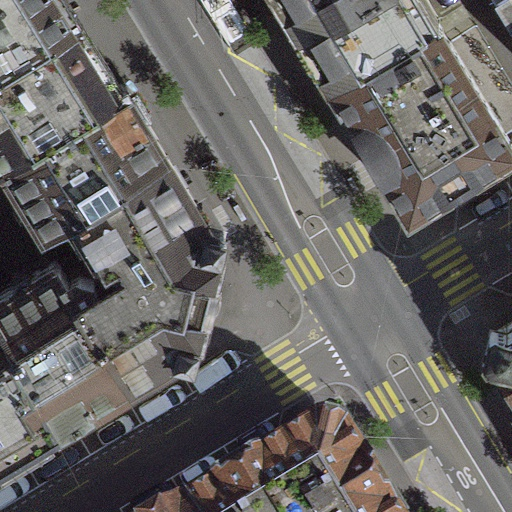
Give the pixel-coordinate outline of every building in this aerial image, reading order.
[(0,0),(0,82),(84,33),(63,0),(0,0)] [(418,0),(281,0),(283,3),(337,91),(437,30),(418,0)] [(501,135),(437,30),(337,91),(401,196),(501,135)] [(84,33),(0,82),(0,170),(1,173),(124,100),(84,33)] [(124,100),(1,173),(44,245),(167,172),(124,100)] [(45,288),(120,412),(195,368),(225,260),(167,172),(44,245),(26,256),(45,288)] [(45,288),(0,314),(0,367),(52,454),(120,412),(45,288)] [(511,321),(486,338),(511,380),(511,321)] [(0,367),(0,484),(52,454),(0,367)] [(315,450),(213,511),(378,511),(343,458),(315,450)]
